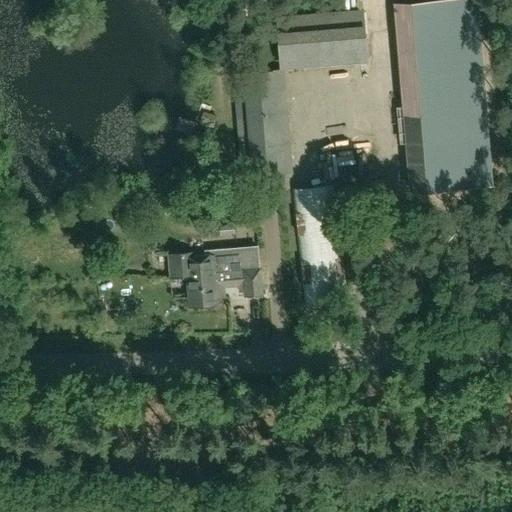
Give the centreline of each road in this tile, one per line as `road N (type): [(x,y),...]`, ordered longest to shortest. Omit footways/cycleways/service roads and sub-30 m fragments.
road 1 (track): [(511,433),(244,442),(0,434)]
road 2 (unclassified): [(0,366),(511,355)]
